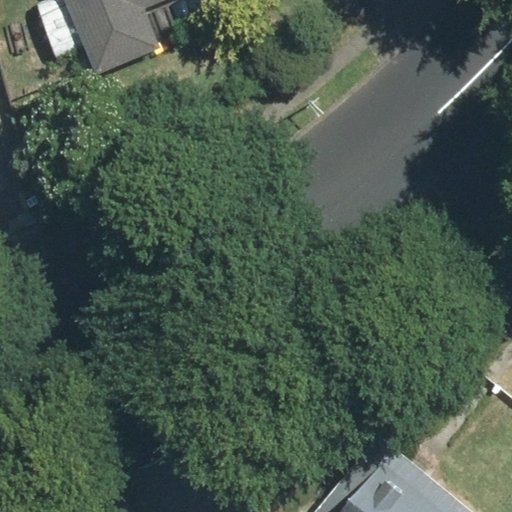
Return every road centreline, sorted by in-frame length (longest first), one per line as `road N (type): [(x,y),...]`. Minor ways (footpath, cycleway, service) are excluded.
road 1 (tertiary): [(374,167),(182,280),(0,370)]
road 2 (tertiary): [(511,31),(374,167)]
road 3 (residential): [(511,273),(374,167)]
